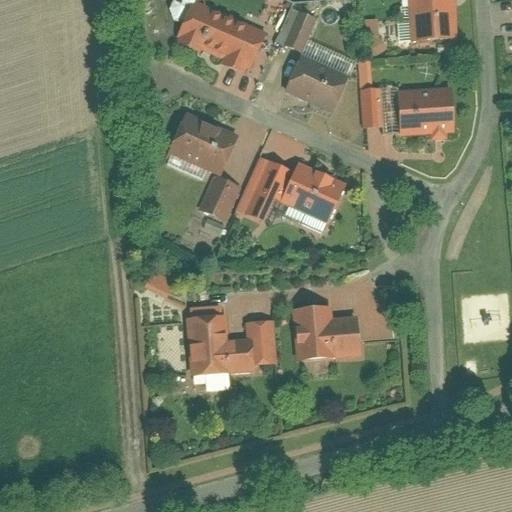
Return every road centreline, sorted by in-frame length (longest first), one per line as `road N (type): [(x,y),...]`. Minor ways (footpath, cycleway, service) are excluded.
road 1 (residential): [(482,0),(490,99),(476,154),(435,243),(428,291),(441,436)]
road 2 (residential): [(441,436),(147,511)]
